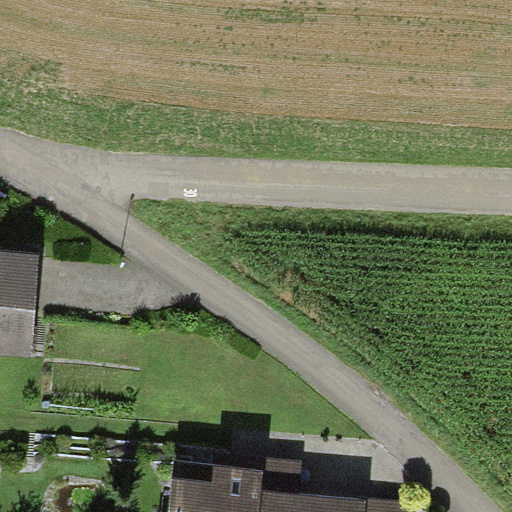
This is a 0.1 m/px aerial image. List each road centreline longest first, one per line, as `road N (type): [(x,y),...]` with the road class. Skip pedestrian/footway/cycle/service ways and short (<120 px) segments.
road 1 (residential): [(54,191),(320,380),(467,511)]
road 2 (residential): [(54,191),(127,180),(511,200)]
